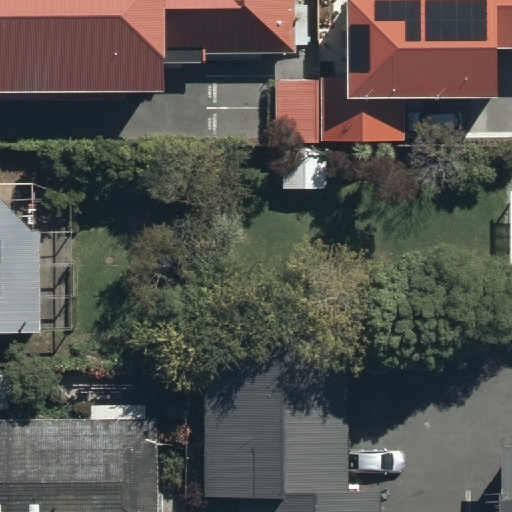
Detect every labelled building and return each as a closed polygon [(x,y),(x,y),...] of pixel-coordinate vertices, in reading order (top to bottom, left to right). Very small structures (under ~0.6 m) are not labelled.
[(0,0),(0,89),(166,88),(166,64),(210,63),(210,53),(298,52),(297,0),(0,0)] [(323,80),(324,140),(401,139),(401,96),(495,95),(495,46),(511,46),(511,0),(348,0),(349,80),(323,80)] [(278,80),(279,144),(318,144),(317,80),(278,80)] [(324,146),(284,147),(284,187),(324,187),(324,146)] [(0,328),(44,329),(42,176),(0,176),(0,328)] [(511,308),(459,310),(460,381),(511,380),(511,308)] [(240,511),(381,511),(381,491),(351,491),(350,339),(204,340),(205,497),(241,496),(240,511)] [(0,511),(159,511),(159,417),(147,417),(147,399),(91,400),(91,416),(0,417),(0,511)] [(511,511),(511,453),(490,453),(490,511),(511,511)]
